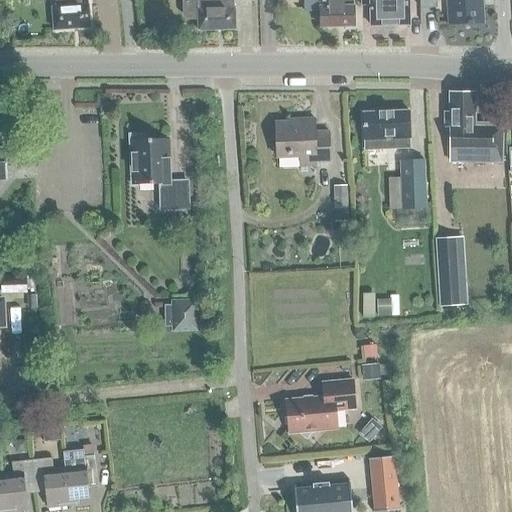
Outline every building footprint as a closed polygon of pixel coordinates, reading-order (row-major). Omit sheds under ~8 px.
[(54,0),(57,30),(92,27),(89,0),(54,0)] [(190,19),(200,18),(201,30),(237,29),(235,0),(187,0),(186,2),(186,16),(190,19)] [(354,27),(353,0),(319,0),(321,28),(354,27)] [(369,0),(371,27),(410,25),(409,0),(369,0)] [(420,0),(420,8),(437,4),(436,0),(447,0),(449,24),(468,23),(468,24),(472,24),(472,23),(481,22),(480,0),(420,0)] [(450,163),(503,164),(503,126),(475,126),(475,95),(451,94),(451,116),(446,116),(446,126),(450,126),(450,163)] [(363,114),(364,151),(409,151),(409,113),(363,114)] [(277,156),(300,155),(300,168),(315,167),(315,164),(329,163),(328,133),(315,133),(314,120),(289,121),(289,123),(276,124),(277,156)] [(169,183),(167,139),(147,140),(147,136),(131,136),(133,186),(160,185),(161,210),(188,209),(187,183),(169,183)] [(400,161),(402,211),(426,210),(424,160),(400,161)] [(347,211),(346,186),(334,186),(334,211),(347,211)] [(467,305),(463,238),(435,239),(439,307),(467,305)] [(1,279),(1,295),(27,295),(27,290),(35,290),(35,276),(20,276),(20,270),(4,271),(4,279),(1,279)] [(390,300),(377,300),(377,317),(391,317),(390,300)] [(173,303),(174,330),(195,329),(194,303),(173,303)] [(378,364),(361,366),(362,382),(380,380),(378,364)] [(289,434),(299,433),(306,439),(313,432),(337,430),(336,411),(355,409),(353,381),(323,383),(324,397),(286,401),(289,434)] [(26,440),(14,441),(15,453),(27,452),(26,440)] [(65,469),(69,507),(90,504),(87,477),(97,476),(95,454),(84,455),(83,450),(63,453),(65,469)] [(394,458),(366,461),(371,511),(389,511),(399,511),(394,458)] [(52,459),(32,461),(35,483),(46,482),(49,509),(69,507),(65,469),(54,470),(52,459)] [(13,475),(2,476),(6,511),(21,511),(27,511),(24,484),(35,483),(32,461),(12,463),(13,475)] [(352,511),(349,481),(294,486),(295,511),(352,511)]
